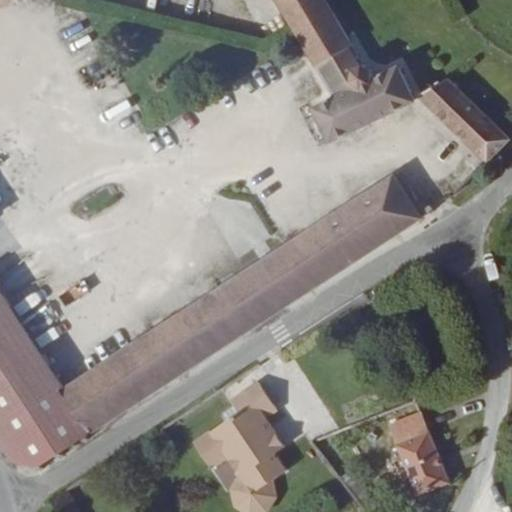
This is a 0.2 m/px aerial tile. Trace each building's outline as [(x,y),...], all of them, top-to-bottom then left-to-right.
[(0,0),(0,14),(22,0),(297,0),(355,98),(336,107),(353,140),(443,95),(511,158),(511,156),(511,119),(470,77),(459,86),(441,54),(393,78),(393,73),(385,67),(345,0),(0,0)] [(0,405),(11,421),(8,422),(12,429),(15,428),(27,446),(25,448),(29,455),(34,453),(52,458),(54,462),(60,458),(58,455),(79,443),(81,446),(88,441),(88,438),(107,426),(108,429),(115,425),(113,422),(438,218),(414,177),(83,381),(18,289),(22,286),(19,281),(15,283),(2,267),(7,263),(5,258),(0,260),(0,405)] [(0,219),(10,213),(0,197),(0,219)] [(235,411),(190,442),(238,511),(260,511),(280,499),(269,481),(285,470),(274,453),(284,446),(265,418),(277,410),(255,379),(227,399),(235,411)] [(420,496),(452,484),(421,414),(407,418),(391,425),(420,496)] [(328,437),(317,446),(335,470),(347,462),(328,437)] [(374,478),(369,482),(374,488),(379,485),(374,478)] [(69,494),(76,506),(94,494),(87,482),(69,494)] [(395,486),(381,497),(393,511),(412,511),(415,510),(395,486)] [(105,511),(94,494),(76,506),(80,511),(105,511)]
